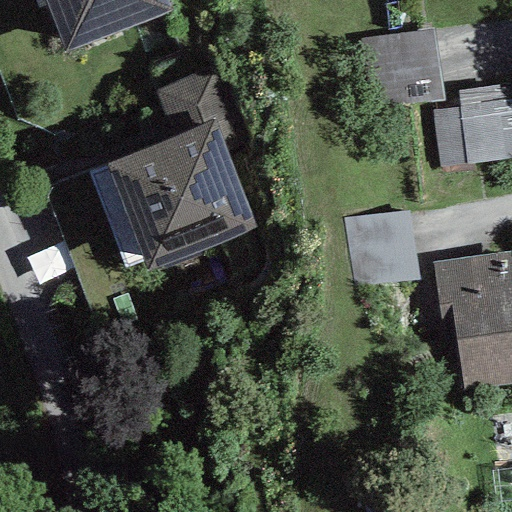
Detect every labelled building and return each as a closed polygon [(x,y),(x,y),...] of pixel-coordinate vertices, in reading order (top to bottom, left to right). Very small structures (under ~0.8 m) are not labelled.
[(170,0),(38,0),(61,56),(174,10),(170,0)] [(446,44),(397,46),(401,112),(449,109),(446,44)] [(511,100),(438,110),(447,178),(511,170),(511,100)] [(210,129),(116,160),(152,266),(246,235),(210,129)] [(350,229),(362,299),(427,288),(414,217),(350,229)] [(511,266),(449,274),(461,375),(511,369),(511,266)]
